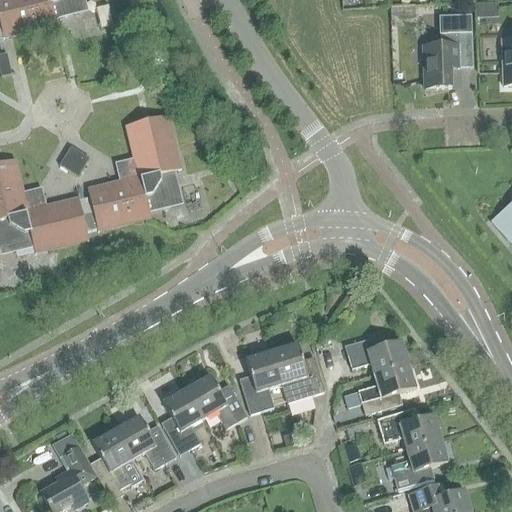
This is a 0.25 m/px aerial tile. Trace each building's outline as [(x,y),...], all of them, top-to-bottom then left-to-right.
[(0,0),(0,38),(2,38),(2,41),(56,28),(54,19),(73,15),(81,0),(0,0)] [(450,70),(472,70),(470,18),(438,19),(439,37),(440,37),(440,48),(422,49),(423,91),(450,90),(450,70)] [(511,41),(500,42),(502,89),(511,88),(511,41)] [(0,79),(11,77),(6,55),(0,56),(0,79)] [(180,172),(167,119),(125,129),(125,130),(127,130),(134,160),(121,163),(116,173),(119,186),(88,193),(88,191),(86,192),(88,200),(83,201),(91,233),(96,232),(97,234),(150,221),(148,213),(167,208),(176,193),(172,174),(180,172)] [(77,179),(88,160),(70,149),(58,168),(77,179)] [(15,162),(0,166),(0,244),(13,252),(32,248),(34,256),(87,243),(85,234),(91,233),(83,201),(78,203),(77,201),(76,201),(76,203),(46,210),(43,197),(33,192),(20,195),(13,164),(15,164),(15,162)] [(511,210),(511,211),(509,209),(494,222),(511,243),(511,210)] [(330,294),(325,312),(333,314),(343,298),(330,294)] [(330,332),(327,340),(333,343),(336,335),(330,332)] [(369,367),(373,378),(408,368),(401,345),(384,350),(381,339),(344,349),(351,373),(369,367)] [(287,406),(299,403),(323,395),(312,360),(301,364),(296,348),(270,355),(280,388),(286,407),(287,407),(287,406)] [(280,388),(270,355),(244,363),(249,380),(238,383),(249,418),(273,411),(267,392),(280,388)] [(408,368),(373,378),(376,389),(357,395),(364,418),(401,408),(398,396),(414,391),(408,368)] [(209,380),(185,393),(202,422),(215,415),(224,433),(246,420),(227,388),(217,394),(209,380)] [(202,422),(185,393),(162,406),(170,421),(160,427),(178,459),(200,446),(190,429),(202,422)] [(343,399),(347,411),(360,407),(357,395),(343,399)] [(402,441),(405,453),(440,442),(433,419),(416,424),(413,413),(376,423),(383,447),(402,441)] [(138,420),(115,433),(131,463),(132,463),(144,456),(153,473),(175,461),(157,429),(146,435),(138,420)] [(63,431),(54,437),(56,441),(65,436),(63,431)] [(122,498),(118,493),(129,487),(131,490),(142,483),(143,485),(144,484),(132,463),(131,463),(115,433),(91,447),(99,462),(89,467),(96,479),(111,505),(122,498)] [(285,446),(294,444),(291,435),(282,438),(285,446)] [(78,489),(96,479),(89,467),(72,437),(52,449),(66,474),(59,479),(61,483),(40,496),(49,511),(63,511),(70,508),(72,511),(74,511),(87,505),(78,489)] [(440,442),(405,453),(408,464),(389,469),(393,481),(396,493),(433,482),(430,470),(446,465),(440,442)] [(469,511),(464,494),(447,499),(443,487),(406,499),(410,511),(469,511)]
